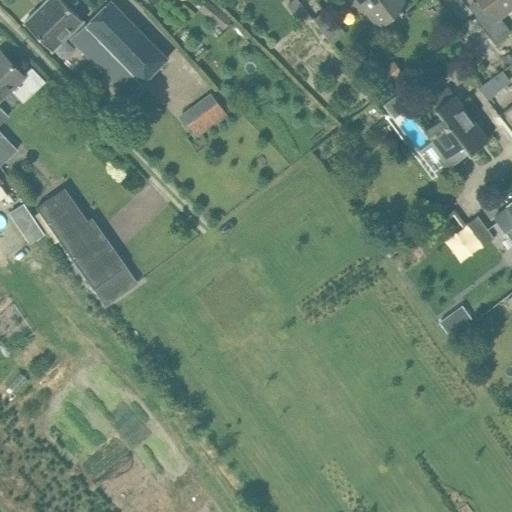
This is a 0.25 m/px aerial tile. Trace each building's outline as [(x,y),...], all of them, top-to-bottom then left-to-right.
[(53,0),(29,25),(54,50),(68,36),(128,98),(168,59),(110,0),(76,34),(71,28),(77,21),(56,0),(53,0)] [(207,0),(206,0),(200,8),(213,18),(224,28),(231,19),(220,10),(207,0)] [(358,0),(362,5),(378,26),(407,5),(402,0),(358,0)] [(475,18),(487,34),(495,44),(511,31),(500,15),(511,6),(511,0),(479,0),(486,9),(475,18)] [(312,18),(325,34),(331,43),(344,33),(325,8),(312,18)] [(1,51),(0,51),(0,107),(0,102),(26,77),(1,51)] [(489,82),(482,87),(490,98),(497,93),(489,82)] [(424,130),(433,142),(445,158),(463,145),(469,154),(480,146),(479,145),(478,146),(474,140),(484,133),(454,94),(448,86),(430,100),(442,116),(424,130)] [(181,115),(197,137),(228,115),(212,93),(181,115)] [(511,123),(511,105),(503,112),(511,123)] [(0,162),(2,164),(18,149),(0,130),(0,162)] [(53,195),(36,207),(94,288),(126,265),(92,216),(75,228),(53,195)] [(511,202),(506,207),(493,217),(511,241),(511,202)] [(466,224),(478,240),(483,246),(494,238),(477,215),(466,224)] [(126,272),(106,287),(114,298),(134,283),(126,272)]
